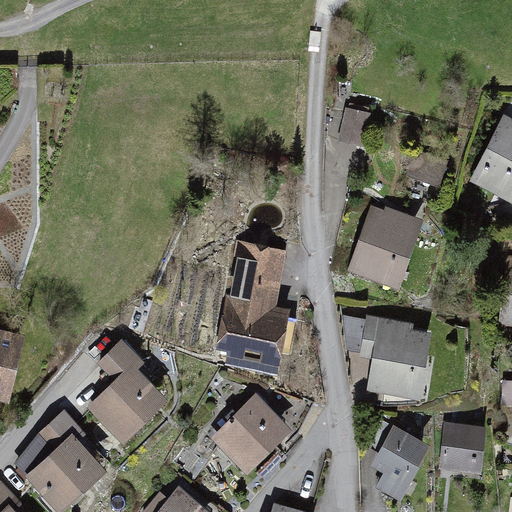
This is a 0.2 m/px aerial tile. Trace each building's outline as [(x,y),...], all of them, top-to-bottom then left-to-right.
[(370,112),(345,107),(338,139),(363,144),(370,112)] [(511,116),(504,113),(469,180),(511,201),(511,116)] [(444,189),(452,161),(414,150),(406,177),(444,189)] [(399,288),(424,218),(372,200),(348,270),(399,288)] [(287,249),(238,240),(218,348),(229,350),(226,365),(276,374),(289,305),(277,303),(287,249)] [(511,255),(506,255),(498,325),(511,326),(511,255)] [(416,323),(366,315),(359,355),(374,358),(369,391),(421,400),(432,335),(415,332),(416,323)] [(0,400),(11,403),(27,333),(0,326),(0,400)] [(147,364),(122,338),(98,361),(114,377),(102,388),(106,392),(90,408),(128,448),(174,404),(141,370),(147,364)] [(292,427),(256,391),(211,437),(247,473),(292,427)] [(84,431),(64,407),(14,463),(60,511),(106,468),(76,438),(84,431)] [(488,427),(443,421),(437,466),(482,472),(488,427)] [(433,449),(393,425),(371,462),(383,469),(373,486),(401,503),(433,449)] [(22,502),(0,479),(0,511),(14,511),(13,511),(22,502)] [(211,511),(178,485),(155,511),(211,511)] [(313,511),(275,501),(271,511),(313,511)]
